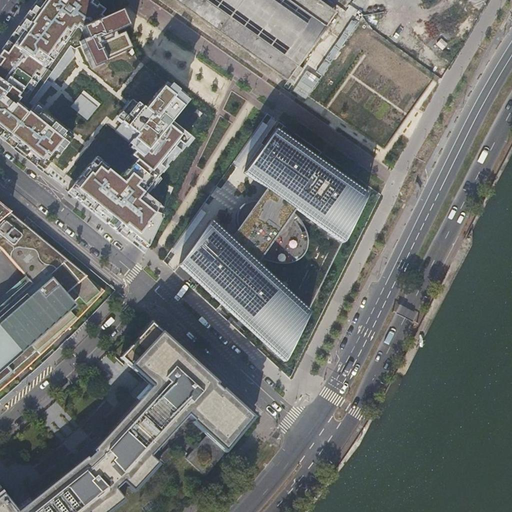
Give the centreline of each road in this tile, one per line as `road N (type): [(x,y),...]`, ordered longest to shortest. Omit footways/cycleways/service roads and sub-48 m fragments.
road 1 (primary): [(511,48),(307,433)]
road 2 (primary): [(332,448),(511,110)]
road 3 (residential): [(148,284),(307,433)]
road 4 (residential): [(148,284),(0,424)]
road 5 (residential): [(0,163),(148,284)]
